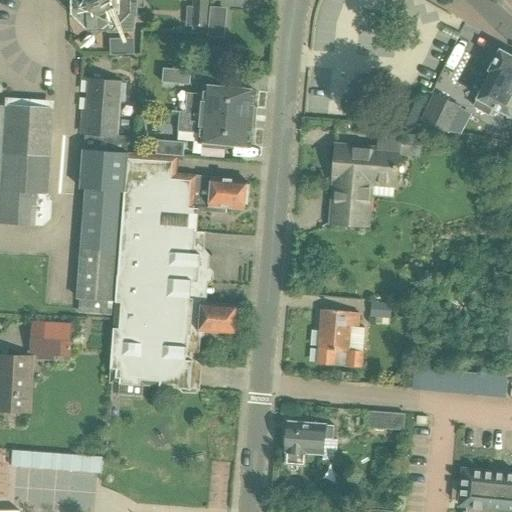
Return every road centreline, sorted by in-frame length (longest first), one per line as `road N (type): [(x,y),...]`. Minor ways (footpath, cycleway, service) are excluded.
road 1 (residential): [(257,383),(301,0)]
road 2 (residential): [(511,414),(257,383)]
road 3 (residential): [(248,511),(257,383)]
